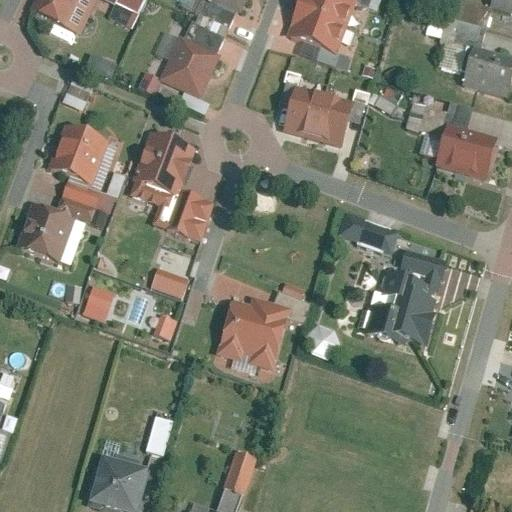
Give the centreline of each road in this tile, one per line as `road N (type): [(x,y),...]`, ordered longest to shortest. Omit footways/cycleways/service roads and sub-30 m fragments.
road 1 (residential): [(508,256),(260,158)]
road 2 (residential): [(508,256),(436,511)]
road 3 (residential): [(0,72),(50,93),(12,202)]
road 4 (residential): [(237,117),(275,0)]
